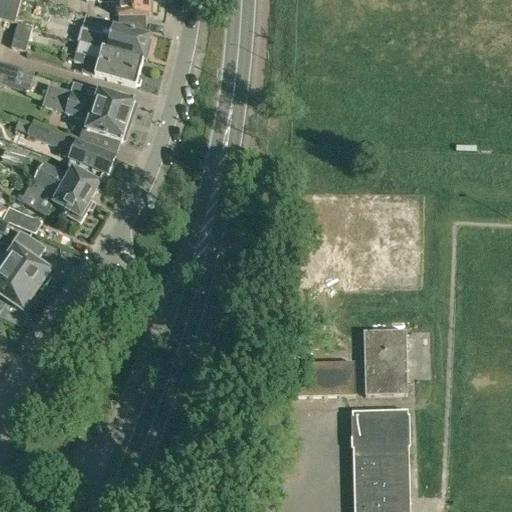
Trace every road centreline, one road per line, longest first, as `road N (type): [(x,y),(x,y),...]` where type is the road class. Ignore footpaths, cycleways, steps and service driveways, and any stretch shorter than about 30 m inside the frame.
road 1 (secondary): [(108,511),(179,324),(211,209),(241,0)]
road 2 (residential): [(191,0),(186,50),(152,166),(16,408)]
